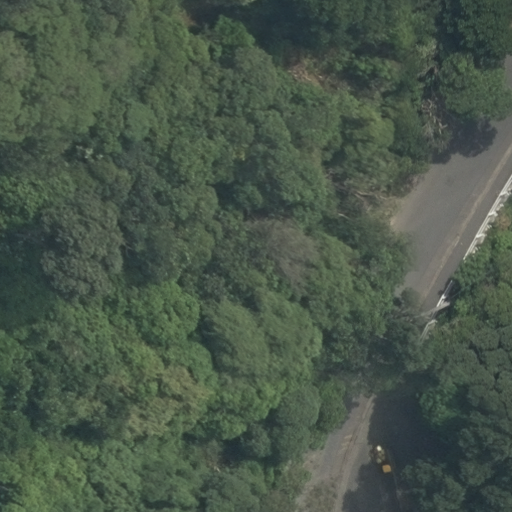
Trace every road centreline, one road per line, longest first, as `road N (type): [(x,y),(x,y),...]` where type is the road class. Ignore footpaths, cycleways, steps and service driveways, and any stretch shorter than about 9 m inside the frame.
road 1 (residential): [(404,261),(340,388),(305,511)]
road 2 (residential): [(511,106),(404,261)]
road 3 (residential): [(511,406),(404,261)]
